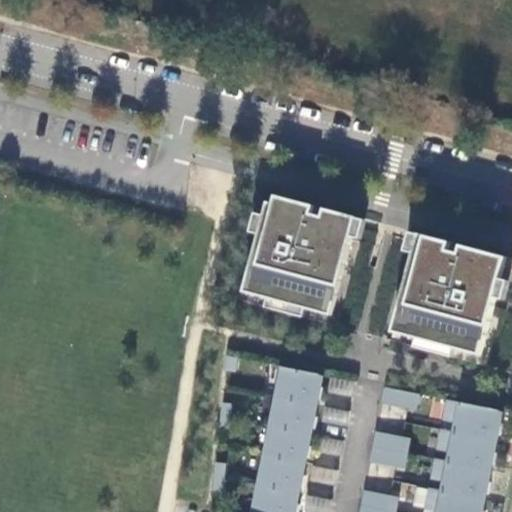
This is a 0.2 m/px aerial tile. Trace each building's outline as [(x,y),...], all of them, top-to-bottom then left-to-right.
[(293,199),(276,195),(274,203),(267,201),(263,214),(255,212),(250,231),(258,233),(243,291),(268,298),(266,306),(304,317),(306,308),(331,315),(352,236),(361,238),(366,219),(357,217),(357,216),(325,208),(323,216),(312,213),(314,205),(293,199)] [(434,237),(419,233),(419,234),(410,231),(405,250),(414,253),(393,331),(418,338),(415,346),(453,356),(455,348),(480,354),(496,297),(504,299),(509,280),(501,278),(502,273),(507,256),(462,244),(460,252),(449,249),(451,242),(434,237)] [(237,357),(227,355),(225,370),(235,371),(237,357)] [(320,375),(320,374),(281,366),(280,367),(281,367),(275,395),(275,396),(270,425),(269,424),(269,425),(264,454),(263,454),(263,455),(258,483),(257,483),(257,484),(258,484),(251,511),(297,511),(299,504),(294,503),(296,489),(297,486),(302,487),(305,475),(299,474),(303,458),(303,457),(308,458),(311,446),(305,445),(309,427),(314,428),(316,416),(311,415),(314,402),(315,398),(320,399),(322,387),(317,386),(319,374),(320,375)] [(355,381),(330,376),(327,391),(352,396),(355,381)] [(420,394),(385,387),(381,402),(407,407),(408,402),(418,404),(420,394)] [(500,411),(500,410),(446,399),(446,400),(447,400),(443,420),(455,422),(454,427),(453,431),(440,428),(440,429),(441,429),(437,449),(449,452),(449,455),(448,460),(434,458),(434,459),(435,459),(431,478),(443,481),(443,485),(442,490),(429,487),(428,487),(428,488),(429,488),(425,508),(438,510),(437,511),(484,511),(485,511),(479,510),(482,499),(482,498),(483,493),(488,494),(491,481),(485,480),(487,469),(488,469),(488,468),(489,463),(494,464),(497,452),(491,451),(493,440),(494,440),(494,439),(495,434),(500,435),(502,423),(497,422),(499,410),(500,411)] [(232,403),(222,402),(219,430),(229,431),(232,403)] [(350,410),(325,405),(322,420),(347,425),(350,410)] [(401,436),(376,431),(373,446),(408,453),(410,443),(400,441),(401,436)] [(344,440),(319,435),(316,450),(341,455),(344,440)] [(408,453),(373,446),(370,461),(395,466),(397,460),(406,462),(408,453)] [(226,463),(215,462),(212,490),(223,491),(226,463)] [(338,469),(313,464),(310,479),(335,484),(338,469)] [(390,495),(364,489),(361,505),(396,511),(398,502),(389,500),(390,495)] [(329,511),(332,498),(307,493),(304,509),(320,511),(329,511)]
